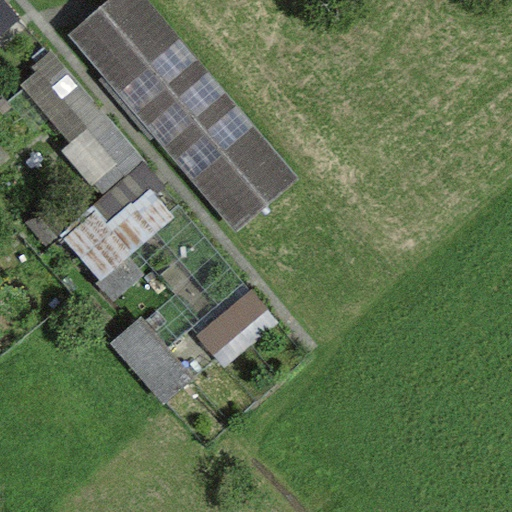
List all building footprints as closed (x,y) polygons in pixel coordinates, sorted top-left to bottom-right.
[(102,0),(63,33),(229,227),(297,169),(153,0),(102,0)] [(67,45),(25,74),(114,205),(156,177),(67,45)] [(137,248),(182,204),(156,177),(115,216),(98,198),(62,232),(120,292),(151,263),(137,248)] [(212,342),(275,307),(260,280),(197,316),(212,342)] [(143,309),(114,336),(169,393),(198,365),(143,309)]
